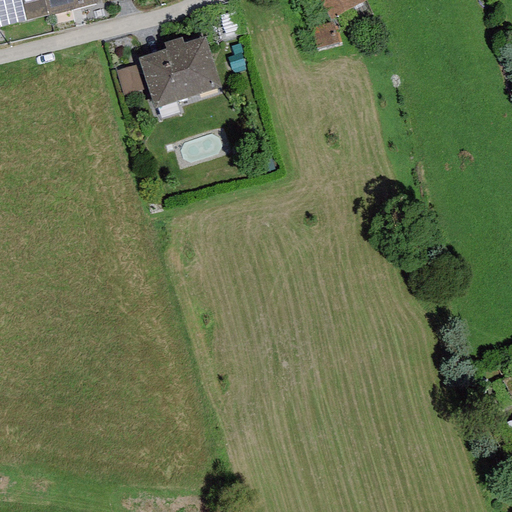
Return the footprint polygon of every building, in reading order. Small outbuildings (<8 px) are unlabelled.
[(0,0),(0,28),(48,17),(43,0),(0,0)] [(43,0),(48,17),(99,5),(98,0),(43,0)] [(368,2),(366,0),(319,0),(331,22),(368,2)] [(333,23),(310,29),(316,50),(341,44),(336,27),(334,27),(333,23)] [(166,52),(138,61),(154,112),(222,91),(206,39),(184,46),(182,40),(163,46),(166,52)] [(118,70),(126,96),(142,91),(135,66),(118,70)] [(511,421),(502,425),(511,448),(511,421)]
